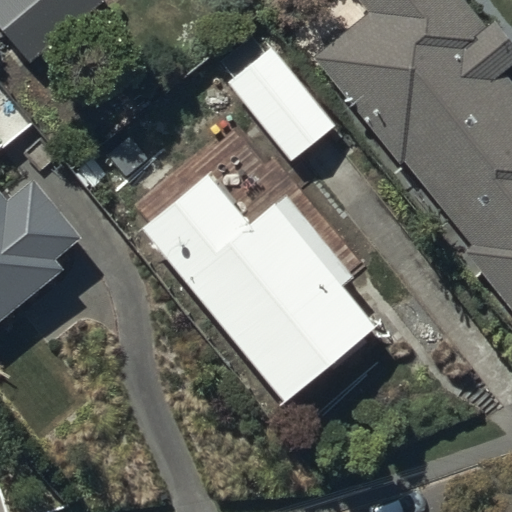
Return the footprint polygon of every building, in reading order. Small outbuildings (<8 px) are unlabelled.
[(95,0),(0,0),(0,40),(22,68),(100,6),(95,0)] [(349,0),(366,21),(310,66),(400,176),(403,174),(469,256),(461,263),(511,325),(511,95),(502,83),(511,75),(511,56),(493,33),(485,40),(453,0),(452,0),(349,0)] [(225,92),(289,170),(336,131),(271,50),(229,85),(231,87),(225,92)] [(209,185),(137,244),(282,421),(378,342),(342,299),(357,287),(286,202),(248,233),(209,185)] [(0,332),(59,284),(50,273),(78,250),(30,191),(3,213),(0,209),(0,332)]
